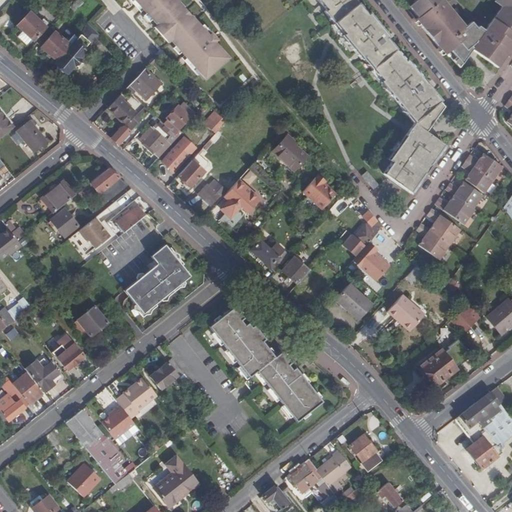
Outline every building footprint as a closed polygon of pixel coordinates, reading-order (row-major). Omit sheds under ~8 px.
[(80,0),(76,0),(72,6),(76,10),(83,2),(80,0)] [(145,8),(141,3),(139,5),(134,0),(129,0),(141,12),(143,10),(145,8)] [(176,0),(134,0),(139,5),(141,3),(145,8),(143,10),(147,14),(150,13),(152,16),(151,19),(157,25),(170,40),(176,47),(179,46),(182,48),(180,51),(184,56),(186,53),(191,58),(188,61),(199,73),(205,79),(228,58),(214,42),(217,40),(211,34),(209,36),(200,27),(176,0)] [(318,0),(326,9),(324,11),(343,34),(341,35),(361,59),(363,57),(381,80),(379,82),(414,123),(388,159),(391,161),(383,173),(411,194),(445,146),(430,135),(426,132),(429,127),(443,107),(439,102),(441,101),(407,59),(405,60),(390,42),(386,38),(388,36),(369,13),(367,14),(355,0),(318,0)] [(415,0),(408,6),(418,17),(415,19),(444,55),(447,53),(459,68),(472,49),(497,68),(506,56),(507,57),(511,50),(511,0),(495,0),(494,1),(502,6),(485,31),(478,26),(476,28),(471,22),(465,27),(442,0),(415,0)] [(31,39),(33,40),(45,27),(44,26),(47,23),(43,19),(40,22),(29,12),(17,25),(18,27),(11,35),(15,39),(17,37),(26,45),(31,39)] [(63,70),(65,72),(84,50),(82,48),(87,42),(89,43),(97,34),(86,23),(78,34),(75,37),(56,60),(54,62),(55,62),(57,64),(63,70)] [(170,40),(157,25),(154,27),(168,43),(170,40)] [(211,34),(203,25),(200,27),(209,36),(211,34)] [(40,47),(56,60),(75,37),(73,35),(67,42),(54,31),(40,47)] [(191,58),(186,53),(184,56),(181,58),(197,75),(199,73),(188,61),(191,58)] [(145,69),(129,85),(126,88),(132,94),(135,90),(145,100),(160,84),(145,69)] [(8,104),(11,107),(21,98),(10,87),(0,97),(0,104),(3,108),(8,104)] [(125,100),(120,95),(107,108),(124,124),(135,113),(123,102),(125,100)] [(194,113),(183,102),(179,106),(190,117),(194,113)] [(254,132),(249,137),(260,147),(279,126),(256,105),(242,122),(254,132)] [(178,130),(190,117),(179,106),(167,119),(168,120),(164,125),(165,126),(177,138),(182,133),(178,130)] [(138,123),(149,111),(145,107),(134,119),(138,123)] [(0,111),(0,138),(13,128),(7,120),(5,121),(2,117),(3,115),(0,111)] [(208,126),(218,115),(214,112),(204,123),(208,126)] [(215,132),(224,121),(218,115),(208,126),(215,132)] [(118,145),(138,123),(134,119),(126,127),(125,126),(122,126),(111,138),(118,145)] [(33,152),(47,141),(34,126),(30,121),(16,132),(33,152)] [(158,159),(177,138),(165,126),(161,129),(154,123),(141,137),(144,139),(142,141),(154,152),(153,153),(158,159)] [(294,170),(307,156),(293,144),(295,142),(287,135),(272,152),(294,170)] [(174,172),(195,148),(183,137),(162,161),(174,172)] [(141,143),(153,153),(154,152),(142,141),(141,143)] [(204,170),(209,165),(209,162),(198,152),(178,175),(191,186),(205,171),(204,170)] [(502,167),(483,154),(480,158),(481,160),(479,162),(478,161),(469,155),(465,160),(493,180),(502,167)] [(465,180),(483,193),(493,180),(465,160),(461,166),(470,173),(471,174),(469,176),(468,175),(465,180)] [(229,190),(247,169),(241,164),(224,186),(229,190)] [(107,201),(127,185),(108,168),(91,182),(107,201)] [(335,194),(323,184),(325,182),(317,175),(302,192),(322,209),(335,194)] [(251,203),(257,196),(238,180),(227,192),(231,196),(227,200),(221,208),(231,217),(241,206),(248,212),(254,205),(251,203)] [(48,216),(74,195),(63,182),(56,187),(58,190),(55,193),(53,190),(41,199),(47,206),(44,210),(48,216)] [(82,197),(92,189),(104,204),(107,201),(91,182),(78,192),(82,197)] [(210,205),(224,190),(215,182),(209,187),(207,185),(198,194),(210,205)] [(482,195),(463,182),(459,187),(461,188),(459,190),(458,189),(449,183),(445,189),(453,195),(472,209),(482,195)] [(107,206),(112,215),(138,198),(132,190),(107,206)] [(227,200),(231,196),(227,192),(223,197),(227,200)] [(511,194),(503,207),(511,219),(511,218),(511,194)] [(434,204),(463,225),(474,210),(472,209),(453,195),(449,202),(451,203),(449,205),(447,204),(439,198),(434,204)] [(254,205),(260,198),(257,196),(251,203),(254,205)] [(123,233),(145,215),(137,205),(115,222),(123,233)] [(78,226),(64,208),(49,220),(50,221),(48,222),(52,227),(54,225),(64,238),(78,226)] [(449,244),(460,229),(431,209),(427,215),(435,221),(437,222),(435,225),(433,224),(429,230),(449,244)] [(382,226),(368,211),(362,216),(367,222),(354,237),(350,234),(341,244),(355,257),(364,246),(368,242),(377,232),(377,231),(381,228),(382,226)] [(16,230),(9,221),(7,223),(3,218),(1,220),(8,229),(12,233),(16,230)] [(87,239),(94,248),(109,236),(94,218),(78,231),(84,239),(87,239)] [(418,245),(439,259),(449,244),(429,230),(421,224),(416,230),(425,236),(426,237),(424,240),(423,239),(418,245)] [(391,237),(382,226),(381,228),(390,238),(391,237)] [(24,235),(19,228),(16,230),(12,233),(17,240),(24,235)] [(12,233),(8,229),(1,235),(0,235),(0,257),(1,259),(8,253),(9,255),(21,246),(17,240),(12,233)] [(262,233),(258,230),(253,236),(257,239),(262,233)] [(86,255),(92,248),(76,233),(69,240),(86,255)] [(275,272),(290,255),(276,243),(270,250),(266,247),(259,240),(250,250),(275,272)] [(270,250),(276,243),(273,240),(266,247),(270,250)] [(301,242),(295,249),(300,252),(305,246),(301,242)] [(368,242),(364,246),(355,257),(352,260),(374,280),(387,266),(373,253),(376,250),(368,242)] [(143,314),(190,276),(165,245),(151,256),(157,264),(154,266),(156,269),(152,272),(150,269),(124,290),(143,314)] [(416,265),(407,254),(402,261),(411,271),(416,265)] [(296,284),(299,282),(309,270),(294,257),(290,261),(288,260),(282,266),(284,268),(281,271),(296,284)] [(411,284),(423,273),(416,265),(411,271),(406,277),(411,284)] [(309,270),(316,277),(321,272),(313,266),(309,270)] [(309,270),(299,282),(307,289),(316,277),(309,270)] [(461,286),(453,277),(446,288),(451,294),(461,286)] [(372,305),(349,284),(335,300),(358,320),(372,305)] [(402,295),(387,311),(396,319),(397,318),(411,330),(424,315),(402,295)] [(501,334),(511,324),(511,303),(508,299),(486,317),(501,334)] [(18,317),(30,307),(26,300),(9,314),(14,320),(18,317)] [(90,337),(107,323),(94,306),(76,320),(70,325),(83,342),(90,337)] [(274,357),(262,342),(265,339),(254,325),(252,327),(248,330),(245,325),(241,320),(244,318),(234,306),(209,326),(218,338),(221,336),(225,340),(222,342),(249,377),(257,371),(283,404),(286,402),(290,408),(288,410),(297,422),(322,402),(300,373),(294,378),(290,374),(293,371),(292,370),(288,365),(291,363),(282,351),(274,357)] [(468,306),(450,321),(461,333),(476,320),(470,313),(473,310),(468,306)] [(14,320),(9,314),(4,307),(0,309),(0,319),(6,326),(14,320)] [(473,310),(470,313),(476,320),(479,317),(473,310)] [(409,331),(411,330),(397,318),(396,319),(409,331)] [(252,327),(254,325),(251,321),(245,325),(248,330),(252,327)] [(67,371),(84,357),(65,335),(57,342),(61,347),(53,354),(67,371)] [(436,385),(456,369),(460,365),(452,355),(448,358),(442,351),(421,367),(429,377),(427,379),(433,387),(436,385)] [(58,373),(50,363),(48,364),(43,358),(37,362),(35,360),(24,369),(32,378),(33,377),(44,391),(54,384),(50,380),(58,373)] [(188,378),(172,358),(149,376),(160,389),(171,380),(177,387),(188,378)] [(429,377),(421,367),(419,369),(427,379),(429,377)] [(300,373),(295,368),(292,370),(293,371),(290,374),(294,378),(300,373)] [(41,394),(25,374),(12,384),(22,397),(28,404),(41,394)] [(137,410),(156,395),(142,378),(133,385),(135,387),(124,395),(123,394),(115,401),(119,405),(130,418),(138,412),(137,410)] [(8,422),(25,408),(19,400),(22,397),(12,384),(9,381),(2,387),(15,403),(1,413),(8,422)] [(124,395),(135,387),(133,385),(122,393),(123,394),(124,395)] [(506,400),(496,388),(490,392),(499,405),(506,400)] [(488,419),(494,414),(500,410),(497,406),(499,405),(490,392),(454,420),(469,439),(478,432),(472,425),(481,419),(485,424),(490,421),(488,419)] [(114,439),(134,423),(130,418),(119,405),(112,411),(113,413),(108,416),(101,422),(114,439)] [(111,455),(116,451),(103,434),(102,435),(81,409),(65,422),(111,480),(115,484),(126,475),(111,455)] [(503,421),(511,432),(511,431),(511,421),(509,417),(503,421)] [(119,445),(139,429),(134,423),(114,439),(119,445)] [(499,430),(493,435),(500,445),(506,440),(499,430)] [(478,432),(469,439),(473,444),(465,450),(481,469),(497,456),(482,437),(484,436),(481,432),(478,432)] [(382,461),(374,451),(376,449),(363,433),(349,444),(362,460),(360,462),(368,472),(382,461)] [(159,449),(153,441),(150,443),(156,451),(159,449)] [(156,451),(150,443),(145,447),(151,455),(156,451)] [(336,479),(345,471),(344,470),(350,466),(338,451),(333,456),(327,461),(324,464),(317,469),(315,471),(333,493),(342,487),(336,479)] [(169,507),(197,484),(175,457),(166,464),(172,473),(154,488),(169,507)] [(317,480),(312,473),(315,471),(317,469),(308,459),(288,476),(293,482),(296,486),(302,493),(317,480)] [(82,497),(100,478),(84,464),(67,482),(82,497)] [(407,466),(401,470),(412,490),(419,486),(407,466)] [(120,489),(132,479),(128,474),(126,475),(115,484),(118,488),(120,489)] [(108,489),(115,484),(111,480),(104,486),(107,490),(108,489)] [(402,500),(388,482),(376,492),(377,493),(379,496),(381,498),(384,496),(393,508),(402,500)] [(112,493),(118,488),(115,484),(108,489),(112,493)] [(290,503),(276,485),(262,496),(267,502),(269,501),(273,497),(277,503),(282,509),(290,503)] [(344,506),(362,491),(358,487),(354,491),(347,497),(341,502),(344,506)] [(347,497),(354,491),(351,487),(344,493),(347,497)] [(340,501),(337,498),(333,493),(321,503),(327,511),(340,501)] [(341,502),(347,497),(344,493),(337,498),(340,501),(341,502)] [(54,511),(58,509),(47,496),(42,500),(39,495),(29,503),(33,507),(32,508),(35,511),(54,511)] [(277,503),(273,497),(269,501),(273,506),(277,503)] [(158,511),(148,499),(140,506),(144,511),(158,511)]
